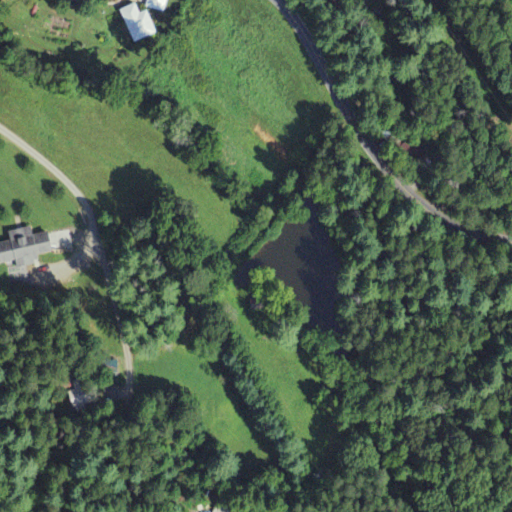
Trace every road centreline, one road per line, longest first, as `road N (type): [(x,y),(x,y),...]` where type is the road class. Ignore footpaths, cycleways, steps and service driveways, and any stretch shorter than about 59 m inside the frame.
road 1 (residential): [(511,239),(427,201),(352,116),(281,0)]
road 2 (residential): [(100,227),(69,182),(0,125)]
